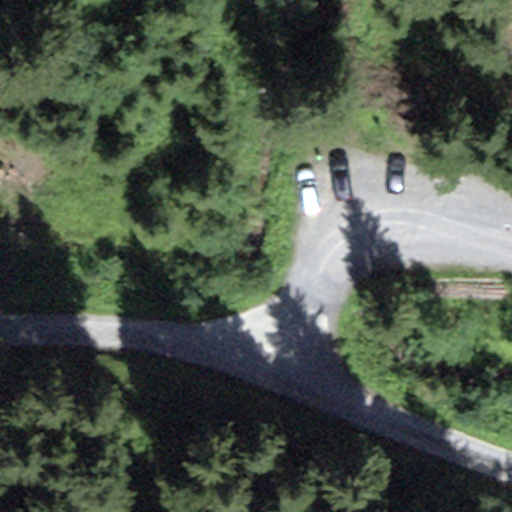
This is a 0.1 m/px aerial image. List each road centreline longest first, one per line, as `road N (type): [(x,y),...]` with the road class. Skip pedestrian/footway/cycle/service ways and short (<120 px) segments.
road 1 (track): [(287,362),(299,288),(335,255),(412,241),(511,250)]
road 2 (track): [(0,335),(287,362)]
road 3 (track): [(287,362),(425,433),(511,466)]
